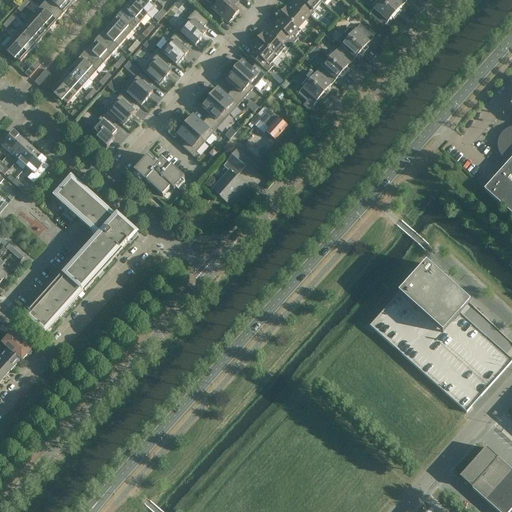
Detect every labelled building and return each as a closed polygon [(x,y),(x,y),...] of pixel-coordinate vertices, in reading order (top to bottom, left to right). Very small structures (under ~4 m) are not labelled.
[(49,0),(47,0),(41,7),(57,22),(64,14),(49,0)] [(65,0),(49,0),(64,14),(72,6),(65,0)] [(147,0),(132,0),(131,1),(148,16),(155,7),(147,0)] [(186,0),(178,0),(174,5),(183,12),(190,4),(186,0)] [(238,3),(239,2),(236,0),(219,0),(211,9),(228,23),(239,12),(233,6),(237,1),(238,3)] [(324,5),(318,0),(299,0),(297,4),(310,16),(321,3),(324,5)] [(398,17),(379,0),(378,0),(373,6),(375,8),(369,15),(383,27),(391,19),(394,21),(398,17)] [(405,4),(400,0),(379,0),(398,17),(402,12),(399,10),(405,4)] [(148,16),(131,1),(124,9),(140,24),(148,16)] [(155,17),(163,6),(159,3),(150,14),(155,17)] [(310,16),(297,4),(293,8),(291,6),(288,11),(285,9),(281,13),(301,31),(298,28),(310,16)] [(341,8),(346,12),(340,19),(344,23),(352,15),(347,11),(349,8),(345,4),(341,8)] [(41,7),(34,16),(50,30),(57,22),(41,7)] [(140,24),(124,9),(117,17),(133,32),(140,24)] [(168,13),(163,9),(155,18),(160,22),(168,13)] [(178,30),(195,46),(203,38),(202,37),(207,33),(203,29),(209,22),(195,11),(178,30)] [(301,31),(281,13),(277,18),(279,20),(275,24),(277,26),(273,30),(291,46),(296,41),(295,37),(301,31)] [(34,16),(27,24),(43,38),(50,30),(34,16)] [(133,32),(117,17),(110,25),(126,40),(133,32)] [(27,24),(19,32),(36,46),(43,38),(27,24)] [(126,40),(110,25),(102,33),(119,48),(126,40)] [(350,28),(344,34),(365,53),(369,49),(366,46),(374,38),(360,25),(354,32),(350,28)] [(329,40),(332,37),(328,33),(328,32),(322,27),(318,32),(324,37),(325,36),(329,40)] [(291,46),(273,30),(270,34),(268,33),(264,37),(262,35),(258,39),(278,57),(283,51),(287,52),(291,46)] [(19,32),(12,40),(28,54),(36,46),(19,32)] [(119,48),(102,33),(95,41),(111,56),(119,48)] [(160,51),(177,66),(185,58),(184,58),(189,53),(185,49),(189,45),(176,33),(160,51)] [(365,53),(344,34),(338,41),(342,45),(338,49),(353,62),(358,55),(361,58),(365,53)] [(278,57),(258,39),(253,44),(256,46),(252,50),(253,52),(249,56),(268,73),(273,67),(272,63),(278,57)] [(28,54),(12,40),(4,48),(21,63),(28,54)] [(150,40),(145,44),(150,50),(155,46),(150,40)] [(111,56),(95,41),(88,50),(104,64),(111,56)] [(353,62),(338,49),(335,53),(332,51),(327,58),(345,74),(346,75),(350,70),(347,68),(353,62)] [(104,64),(88,50),(81,58),(97,72),(104,64)] [(167,69),(171,65),(158,53),(142,71),(159,86),(167,78),(166,78),(171,73),(167,69)] [(323,66),(319,70),(333,83),(339,77),(342,79),(345,74),(327,58),(326,57),(321,64),(323,66)] [(97,72),(81,58),(73,66),(90,80),(97,72)] [(36,61),(25,74),(29,78),(40,65),(36,61)] [(254,88),(266,75),(255,65),(251,69),(242,62),(234,71),(254,88)] [(90,80),(73,66),(66,74),(82,88),(90,80)] [(34,82),(39,87),(50,74),(45,70),(34,82)] [(319,70),(315,75),(313,73),(307,79),(326,96),(330,92),(328,89),(333,83),(319,70)] [(241,102),(254,88),(234,71),(226,80),(234,88),(230,92),(241,102)] [(82,88),(66,74),(59,82),(75,96),(82,88)] [(149,89),(153,85),(140,74),(124,91),(141,106),(149,98),(148,98),(153,93),(149,89)] [(108,86),(115,91),(120,85),(113,79),(108,86)] [(326,96),(307,79),(302,85),(304,87),(298,94),(312,107),(320,98),(322,101),(326,96)] [(75,96),(59,82),(51,90),(68,105),(75,96)] [(229,116),(241,102),(230,92),(226,97),(218,89),(209,98),(210,98),(229,116)] [(484,105),(488,108),(479,116),(488,125),(511,101),(499,90),(484,105)] [(131,109),(135,105),(122,94),(106,111),(123,127),(131,118),(130,118),(135,113),(131,109)] [(217,129),(229,116),(210,98),(202,108),(210,115),(206,119),(217,129)] [(113,129),(117,125),(104,114),(91,128),(96,133),(93,136),(107,148),(114,140),(112,138),(117,133),(113,129)] [(275,140),(287,126),(276,116),(273,119),(267,114),(260,121),(268,129),(266,132),(275,140)] [(217,129),(206,119),(202,124),(193,116),(185,125),(186,126),(205,143),(205,142),(202,139),(209,131),(212,134),(217,129)] [(193,156),(205,143),(186,126),(177,135),(186,142),(182,147),(193,156)] [(511,127),(511,128),(506,130),(501,134),(498,140),(497,146),(499,152),(505,160),(508,157),(511,160),(484,189),(511,214),(511,127)] [(2,145),(10,153),(22,140),(14,132),(2,145)] [(22,140),(10,153),(18,160),(30,147),(22,140)] [(30,147),(18,160),(26,167),(38,154),(30,147)] [(238,191),(244,184),(236,177),(240,172),(240,173),(249,163),(236,151),(227,161),(228,162),(223,167),(230,173),(214,191),(212,190),(227,203),(225,201),(236,189),(238,191)] [(38,154),(26,167),(32,173),(27,178),(33,184),(42,174),(38,171),(46,162),(38,154)] [(149,156),(134,172),(134,173),(145,182),(145,181),(163,197),(164,196),(161,194),(169,186),(174,191),(185,179),(170,167),(162,160),(158,164),(149,156)] [(15,180),(12,183),(25,194),(28,191),(15,180)] [(109,209),(94,196),(93,196),(94,197),(92,199),(71,181),(55,199),(97,236),(91,242),(92,242),(94,240),(96,242),(29,317),(47,333),(122,249),(121,248),(127,242),(128,242),(129,241),(128,240),(134,234),(135,235),(136,234),(118,218),(116,220),(108,216),(109,214),(109,213),(109,211),(109,209)] [(12,254),(21,261),(24,258),(15,250),(12,254)] [(511,342),(426,264),(370,327),(466,413),(511,362),(511,360),(511,358),(511,342)] [(0,267),(0,284),(9,274),(0,267)] [(3,344),(7,348),(20,360),(22,361),(28,354),(29,356),(33,352),(24,344),(26,341),(22,338),(20,338),(19,338),(18,339),(12,333),(3,344)] [(7,348),(0,356),(13,368),(20,360),(7,348)] [(0,356),(0,355),(0,370),(6,376),(13,368),(0,356)] [(509,511),(511,509),(511,471),(486,448),(460,478),(497,511),(509,511)]
